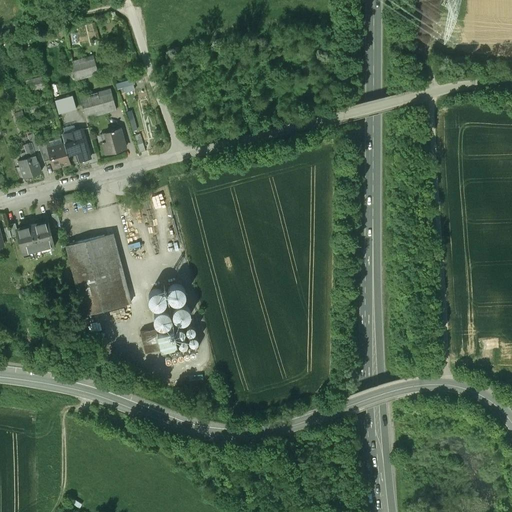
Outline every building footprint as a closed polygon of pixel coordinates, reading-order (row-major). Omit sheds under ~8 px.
[(93,56),(71,62),(76,81),(98,74),(93,56)] [(29,78),(32,89),(48,86),(46,74),(29,78)] [(110,90),(80,98),(87,122),(90,122),(89,117),(116,110),(110,90)] [(57,99),(60,112),(78,108),(75,94),(57,99)] [(62,136),(64,143),(67,154),(76,152),(78,161),(90,158),(82,129),(71,132),(72,133),(62,136)] [(120,129),(113,131),(113,130),(111,130),(112,131),(105,133),(107,142),(103,143),(105,154),(126,148),(120,129)] [(38,145),(34,134),(28,136),(31,143),(34,152),(40,150),(38,145)] [(140,134),(134,135),(140,153),(145,151),(140,134)] [(48,148),(46,142),(38,145),(40,150),(44,162),(51,160),(47,148),(48,148)] [(31,143),(24,145),(26,153),(21,154),(21,156),(20,156),(22,159),(35,155),(34,152),(31,143)] [(48,148),(47,148),(51,160),(53,168),(70,164),(67,154),(64,143),(48,148)] [(22,159),(18,160),(20,167),(17,167),(19,171),(21,170),(24,178),(41,172),(35,155),(22,159)] [(57,213),(51,214),(54,226),(60,224),(57,213)] [(47,221),(17,229),(18,235),(24,256),(54,248),(47,221)] [(15,223),(9,225),(12,237),(18,235),(17,229),(15,223)] [(104,235),(65,245),(84,315),(122,305),(104,235)] [(185,296),(185,293),(185,289),(183,286),(180,284),(176,284),(173,284),(170,286),(168,289),(167,293),(168,296),(170,299),(173,301),(176,302),(180,301),(183,299),(185,296)] [(165,301),(166,298),(165,294),(163,291),(160,289),(157,289),(153,289),(150,291),(148,294),(148,298),(148,301),(150,304),(153,306),(157,307),(160,306),(163,304),(165,301)] [(190,317),(190,313),(190,310),(188,307),(185,305),(181,304),(178,305),(175,307),(173,310),(172,313),(173,317),(175,320),(178,322),(181,322),(185,321),(188,320),(190,317)] [(171,321),(171,318),(171,315),(169,312),(166,310),(162,309),(159,310),(156,312),(154,315),(153,318),(154,322),(156,325),(159,327),(162,327),(166,326),(169,324),(171,321)] [(195,331),(195,330),(195,328),(194,327),(192,326),(191,325),(189,326),(187,327),(186,328),(186,330),(186,332),(187,333),(189,334),(191,334),(192,334),(194,333),(195,331)] [(185,334),(185,332),(185,331),(183,329),(182,328),(180,328),(179,328),(177,329),(176,331),(176,333),(176,334),(177,336),(179,337),(180,337),(182,337),(184,336),(185,334)] [(173,329),(157,333),(163,354),(178,350),(173,329)] [(198,342),(198,340),(198,338),(197,337),(195,336),(193,336),(192,336),(190,337),(189,338),(189,340),(189,342),(190,343),(192,344),(193,345),(195,344),(197,343),(198,342)] [(187,345),(188,343),(187,341),(186,340),(185,339),(183,338),(181,339),(180,340),(179,341),(178,343),(179,345),(180,346),(181,347),(183,347),(185,347),(186,346),(187,345)]
